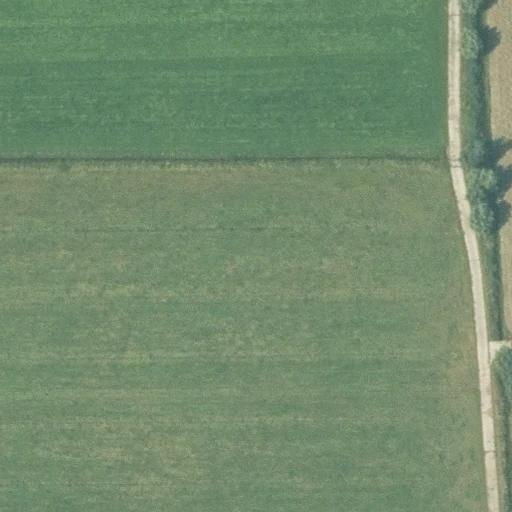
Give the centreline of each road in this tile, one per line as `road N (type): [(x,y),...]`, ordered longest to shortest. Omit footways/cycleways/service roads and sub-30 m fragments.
road 1 (track): [(480,353),(456,165),(451,0)]
road 2 (track): [(491,511),(480,353),(511,350)]
